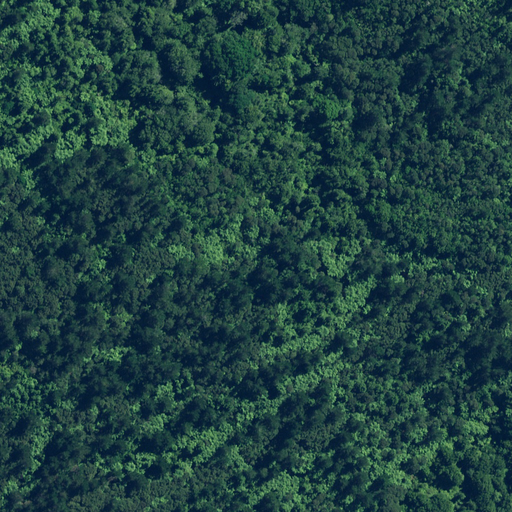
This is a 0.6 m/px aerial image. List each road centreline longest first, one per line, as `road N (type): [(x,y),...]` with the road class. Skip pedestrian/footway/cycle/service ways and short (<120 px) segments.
road 1 (track): [(148,490),(204,481),(254,448),(298,396),(356,366),(434,288),(511,273)]
road 2 (track): [(0,162),(70,308),(92,438),(116,475),(148,490)]
